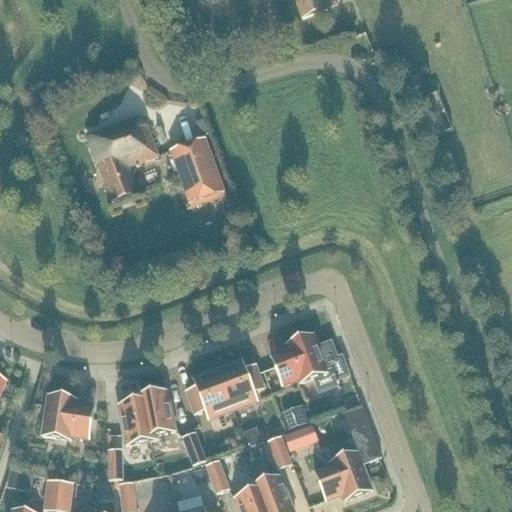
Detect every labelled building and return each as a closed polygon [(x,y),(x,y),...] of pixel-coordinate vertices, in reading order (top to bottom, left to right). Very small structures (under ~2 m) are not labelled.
[(293,0),(302,22),(337,9),(333,0),(293,0)] [(126,171),(156,160),(142,122),(112,134),(112,133),(87,142),(111,206),(135,197),(126,171)] [(169,154),(188,208),(224,196),(205,141),(169,154)] [(181,259),(174,261),(177,268),(184,266),(181,259)] [(288,355),(271,361),(282,390),(299,383),(301,388),(314,382),(328,377),(331,386),(337,384),(349,379),(342,360),(337,362),(331,346),(318,351),(313,338),(286,348),(288,355)] [(253,397),(264,393),(255,369),(244,373),(241,365),(218,374),(233,414),(256,405),(253,397)] [(209,423),(233,414),(218,374),(194,383),(197,391),(186,395),(195,419),(206,415),(209,423)] [(150,441),(175,436),(167,394),(142,399),(150,441)] [(76,410),(77,403),(49,398),(42,440),(71,445),(71,440),(89,443),(94,413),(76,410)] [(136,405),(118,409),(126,450),(151,445),(150,441),(142,399),(135,401),(136,405)] [(332,470),(315,476),(326,505),(343,499),(345,505),(372,495),(363,469),(382,462),(362,410),(343,417),(357,456),(331,466),(332,470)] [(290,433),(299,430),(293,413),(283,416),(290,433)] [(243,438),(248,451),(261,446),(256,433),(243,438)] [(194,470),(205,466),(195,438),(183,442),(194,470)] [(304,452),(299,439),(286,444),(291,457),(304,452)] [(281,473),(291,470),(280,441),(271,445),(281,473)] [(110,485),(122,485),(121,454),(109,455),(110,485)] [(218,498),(229,494),(218,466),(207,470),(218,498)] [(208,487),(205,474),(194,476),(198,489),(208,487)] [(292,511),(280,480),(256,489),(265,511),(292,511)] [(57,511),(60,486),(49,485),(45,511),(57,511)] [(69,511),(72,488),(60,486),(57,511),(69,511)] [(121,489),(123,511),(135,511),(133,488),(121,489)] [(237,511),(265,511),(256,489),(250,491),(251,496),(234,502),(237,511)]
